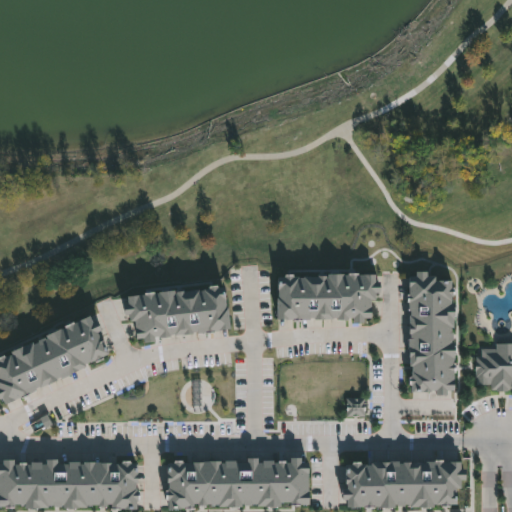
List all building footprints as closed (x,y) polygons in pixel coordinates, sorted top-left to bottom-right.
[(275,314),(275,292),(278,292),(278,278),(276,278),(276,272),(286,272),(286,271),(295,271),(295,273),(305,272),(305,271),(317,270),(317,272),(345,271),(345,270),(356,270),(356,273),(380,273),(380,288),(373,289),(374,297),(369,297),(369,314),(363,314),(363,320),(351,320),(351,313),(275,314)] [(409,274),(433,274),(433,271),(444,272),(444,275),(451,275),(450,294),(452,294),(451,303),(450,303),(449,313),(451,313),(451,325),(450,325),(449,352),(451,352),(451,364),(447,364),(447,387),(431,387),(431,390),(422,390),(422,394),(417,394),(417,390),(407,390),(409,274)] [(130,339),(128,316),(125,317),(124,306),(128,306),(127,299),(145,297),(145,296),(154,295),(154,297),(164,296),(164,294),(176,293),(176,295),(204,292),(204,291),(214,290),(214,294),(223,293),(224,303),(227,302),(230,330),(130,339)] [(0,356),(106,308),(116,329),(119,328),(123,337),(119,338),(122,345),(106,352),(106,353),(98,357),(97,355),(89,360),(89,361),(78,367),(77,365),(53,377),(54,378),(43,383),(47,391),(6,410),(4,404),(0,406),(0,356)] [(474,350),(474,374),(489,373),(490,381),(511,380),(511,332),(493,332),(492,340),(481,340),(481,349),(474,350)] [(343,388),(343,413),(370,413),(370,388),(343,388)] [(306,459),(306,483),(309,483),(309,493),(305,493),(305,500),(287,500),(287,501),(278,501),(278,499),(268,499),(268,501),(256,501),(256,500),(229,500),(229,502),(217,502),(218,511),(173,511),(173,505),(165,505),(165,470),(165,460),(306,459)] [(342,504),(342,481),(339,481),(339,470),(343,470),(343,463),(361,463),(361,462),(370,461),(370,463),(380,463),(380,461),(392,461),(392,462),(419,462),(419,460),(431,460),(431,464),(455,463),(455,479),(458,479),(458,487),(462,487),(462,492),(458,493),(459,503),(342,504)] [(0,464),(138,464),(138,487),(141,487),(141,498),(137,498),(137,505),(119,505),(119,506),(110,506),(110,504),(100,504),(100,506),(88,506),(88,504),(61,505),(61,506),(49,507),(49,511),(4,511),(4,510),(0,510),(0,464)]
